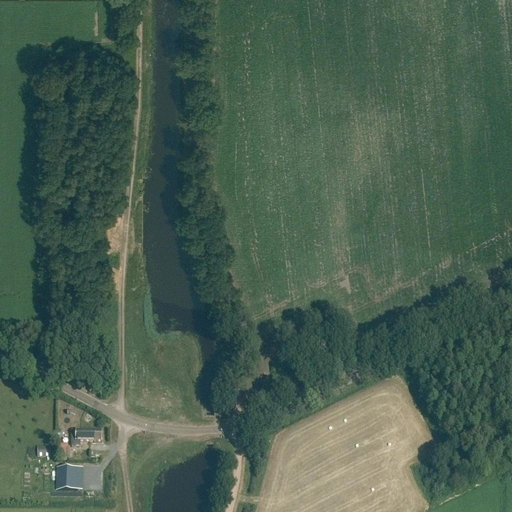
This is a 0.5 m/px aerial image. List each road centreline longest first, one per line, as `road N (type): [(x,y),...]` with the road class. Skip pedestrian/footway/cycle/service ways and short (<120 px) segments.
road 1 (unclassified): [(511,297),(236,431),(121,419),(0,361)]
road 2 (track): [(200,0),(200,195),(233,334),(237,401)]
